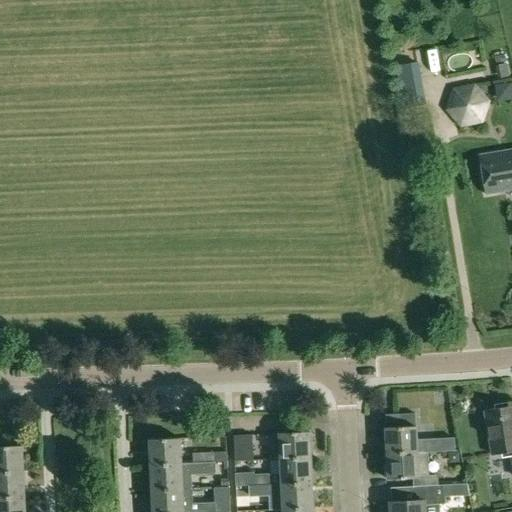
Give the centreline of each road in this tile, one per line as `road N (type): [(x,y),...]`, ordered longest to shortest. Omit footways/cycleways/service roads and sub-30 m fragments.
road 1 (residential): [(0,379),(344,367)]
road 2 (residential): [(344,367),(511,357)]
road 3 (residential): [(351,511),(344,367)]
